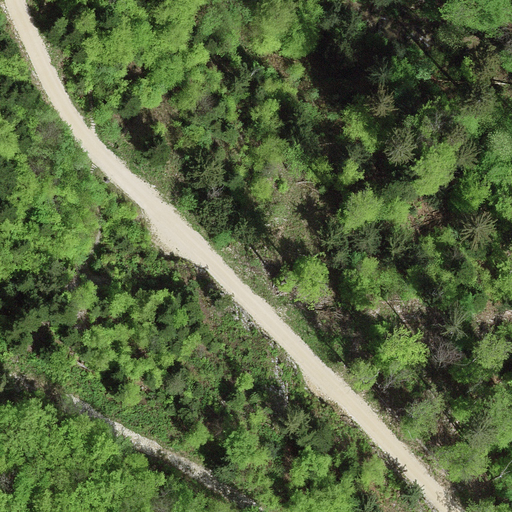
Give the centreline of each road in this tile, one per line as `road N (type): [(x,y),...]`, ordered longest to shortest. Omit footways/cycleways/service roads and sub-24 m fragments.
road 1 (track): [(453,511),(234,281),(90,146)]
road 2 (track): [(11,0),(90,146)]
